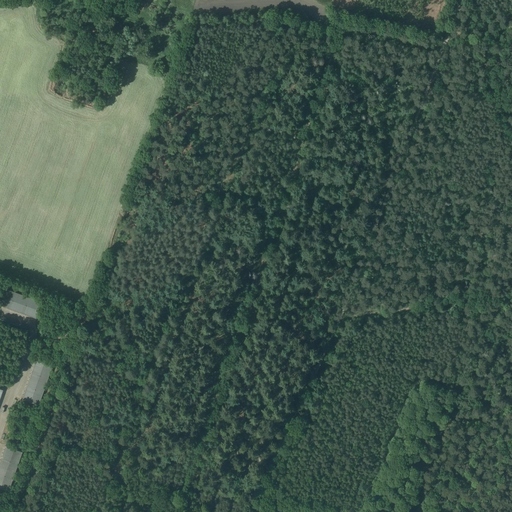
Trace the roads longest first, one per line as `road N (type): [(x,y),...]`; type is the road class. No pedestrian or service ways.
road 1 (unknown): [(441,44),(335,25),(172,511)]
road 2 (track): [(335,25),(300,20),(273,72),(205,220),(117,460),(178,511)]
road 3 (track): [(455,0),(339,312),(287,410),(250,511)]
road 4 (track): [(511,280),(339,312)]
